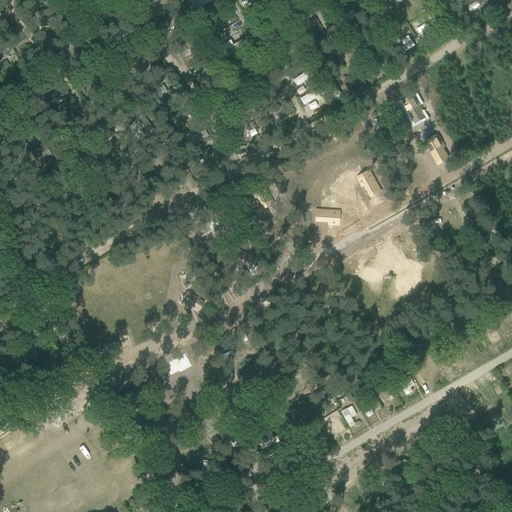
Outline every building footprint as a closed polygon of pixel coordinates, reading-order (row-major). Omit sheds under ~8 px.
[(83,0),(76,4),(78,6),(79,9),(85,5),(84,3),(83,0)] [(206,1),(206,0),(181,0),(185,10),(206,1)] [(239,0),(233,3),(236,11),(254,3),(253,0),(239,0)] [(461,13),(476,5),(474,0),(458,8),(461,13)] [(89,8),(97,21),(107,16),(99,3),(89,8)] [(54,9),(48,10),(38,12),(41,27),(56,24),(54,9)] [(367,15),(361,19),(364,25),(370,21),(367,15)] [(203,18),(196,22),(199,27),(206,24),(203,18)] [(216,29),(219,35),(230,29),(227,24),(216,29)] [(416,25),(406,29),(408,35),(419,31),(416,25)] [(286,30),(280,34),(283,39),(289,36),(286,30)] [(64,54),(76,61),(87,41),(74,34),(64,54)] [(49,35),(39,40),(42,46),(51,41),(49,35)] [(0,61),(13,52),(5,41),(0,44),(0,61)] [(229,45),(217,50),(221,57),(232,52),(229,45)] [(84,69),(77,74),(82,79),(88,74),(84,69)] [(292,76),(281,81),(285,89),(295,83),(292,76)] [(111,82),(108,88),(103,104),(114,108),(123,86),(111,82)] [(25,85),(20,87),(24,93),(28,90),(25,85)] [(98,86),(96,91),(103,94),(105,89),(98,86)] [(60,105),(54,92),(39,99),(45,112),(60,105)] [(329,94),(323,98),(326,104),(333,100),(329,94)] [(146,95),(142,97),(146,105),(151,102),(146,95)] [(414,95),(402,102),(414,123),(424,118),(419,108),(421,107),(414,95)] [(381,117),(358,128),(364,139),(374,134),(375,136),(387,130),(381,117)] [(169,134),(164,138),(168,143),(173,139),(169,134)] [(437,135),(425,142),(437,164),(448,158),(442,148),(444,147),(437,135)] [(44,145),(30,154),(36,163),(50,155),(44,145)] [(156,148),(154,150),(147,157),(161,171),(170,162),(156,148)] [(88,158),(85,166),(100,171),(106,155),(96,151),(93,159),(88,158)] [(178,174),(184,186),(192,182),(186,170),(178,174)] [(368,171),(357,178),(362,187),(364,186),(365,188),(371,197),(376,194),(380,192),(368,171)] [(261,183),(249,189),(254,199),(257,197),(258,199),(263,209),(268,206),(269,206),(273,204),(261,183)] [(53,199),(66,206),(74,192),(61,185),(53,199)] [(90,195),(87,192),(81,198),(83,201),(86,203),(92,198),(90,195)] [(114,203),(127,213),(135,203),(121,193),(114,203)] [(4,194),(3,195),(0,196),(0,207),(5,215),(12,211),(9,206),(11,204),(4,194)] [(216,204),(205,211),(210,220),(212,219),(214,221),(219,230),(225,227),(229,224),(216,204)] [(315,210),(314,221),(328,222),(327,225),(338,225),(339,212),(315,210)] [(185,238),(166,242),(166,245),(167,245),(167,249),(176,248),(176,250),(187,248),(185,238)] [(33,245),(28,255),(46,263),(50,253),(33,245)] [(233,248),(227,260),(237,265),(238,263),(240,264),(240,263),(250,268),(252,263),(253,263),(255,259),(233,248)] [(115,254),(96,261),(98,265),(99,269),(107,266),(108,268),(119,264),(115,254)] [(135,267),(134,271),(142,272),(142,274),(153,275),(155,265),(135,263),(134,267),(135,267)] [(105,287),(114,283),(108,269),(99,273),(105,287)] [(163,275),(167,285),(179,280),(176,271),(163,275)] [(16,285),(9,290),(12,295),(20,290),(16,285)] [(185,295),(182,299),(189,304),(188,306),(198,312),(203,303),(187,292),(185,295)] [(76,293),(61,306),(63,309),(64,309),(67,312),(73,306),(74,308),(83,300),(76,293)] [(0,318),(0,321),(6,331),(28,317),(21,305),(0,318)] [(157,307),(154,309),(158,316),(156,318),(163,327),(172,321),(160,305),(157,307)] [(474,350),(484,346),(476,328),(466,333),(474,350)] [(193,337),(184,341),(190,355),(198,351),(193,337)] [(21,346),(26,361),(33,358),(32,357),(39,355),(39,357),(43,356),(43,353),(48,352),(44,338),(34,341),(33,339),(29,341),(30,343),(21,346)] [(7,347),(0,348),(0,354),(0,355),(9,353),(7,347)] [(184,354),(162,366),(168,377),(178,371),(179,373),(191,366),(184,354)] [(48,359),(40,364),(43,368),(50,363),(48,359)] [(396,360),(392,363),(397,368),(401,364),(396,360)] [(67,375),(58,361),(49,368),(58,381),(67,375)] [(394,398),(406,393),(401,379),(388,384),(394,398)] [(11,396),(5,400),(9,405),(14,401),(11,396)] [(0,418),(2,421),(11,415),(4,404),(4,405),(2,402),(0,403),(0,418)] [(67,406),(61,411),(66,417),(73,412),(67,406)] [(50,414),(56,427),(64,424),(57,410),(50,414)] [(295,412),(289,415),(292,420),(298,417),(295,412)] [(337,412),(330,416),(333,422),(340,418),(337,412)] [(511,413),(503,419),(509,430),(511,428),(511,413)] [(82,416),(72,420),(75,426),(85,423),(82,416)] [(474,418),(468,422),(471,427),(477,424),(474,418)] [(209,428),(213,436),(230,428),(226,420),(209,428)] [(85,425),(79,427),(82,436),(87,434),(85,425)] [(18,432),(21,441),(31,437),(33,442),(41,439),(36,426),(18,432)] [(15,454),(22,449),(11,433),(3,438),(15,454)] [(69,450),(63,453),(74,473),(81,470),(69,450)] [(214,451),(209,454),(214,461),(219,457),(214,451)] [(99,463),(109,457),(107,453),(97,459),(99,463)] [(47,461),(40,467),(54,485),(61,480),(47,461)] [(352,464),(343,464),(345,484),(354,483),(352,464)] [(331,472),(338,486),(343,484),(337,469),(331,472)] [(21,477),(27,489),(22,492),(27,501),(39,495),(28,473),(21,477)] [(73,499),(91,492),(85,478),(79,480),(77,476),(65,481),(73,499)] [(430,476),(416,485),(426,501),(440,492),(430,476)] [(136,482),(128,483),(128,480),(116,480),(116,492),(124,492),(124,496),(137,495),(136,482)] [(19,492),(25,489),(21,481),(15,484),(19,492)] [(43,492),(48,489),(45,482),(39,485),(43,492)] [(53,511),(61,511),(66,509),(53,488),(43,495),(53,511)] [(60,491),(64,503),(70,501),(66,489),(60,491)] [(0,499),(5,507),(16,500),(10,490),(0,496),(0,499)] [(29,511),(49,511),(43,498),(26,505),(29,511)] [(146,511),(140,501),(131,507),(133,511),(146,511)]
